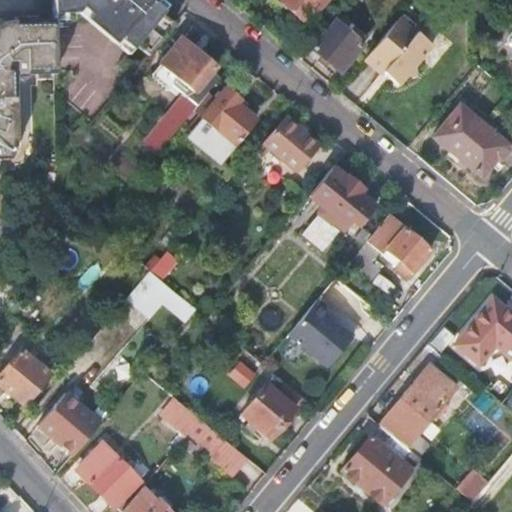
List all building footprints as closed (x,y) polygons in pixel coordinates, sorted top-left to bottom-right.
[(53,0),(53,13),(77,13),(81,8),(88,14),(84,18),(107,37),(111,32),(119,39),(131,49),(134,46),(147,56),(172,26),(160,16),(164,12),(150,0),(149,0),(53,0)] [(325,0),(276,0),(305,25),(325,0)] [(433,45),(418,33),(420,31),(402,16),(367,58),(385,73),(388,69),(394,74),(390,78),(400,85),(407,77),(418,76),(416,65),(433,45)] [(310,49),(340,74),(363,46),(333,21),(310,49)] [(0,160),(7,160),(10,152),(6,145),(14,146),(14,76),(16,78),(20,79),(22,78),(24,75),(25,73),(25,70),(42,70),(54,70),(53,23),(41,23),(11,23),(0,31),(0,160)] [(159,63),(176,78),(172,84),(184,95),(197,106),(221,77),(214,72),(218,67),(181,36),(159,63)] [(116,67),(129,78),(137,68),(124,58),(116,67)] [(254,119),(235,103),(239,99),(224,87),(191,128),(193,129),(179,147),(210,173),(225,155),(254,119)] [(197,106),(184,95),(171,112),(183,122),(197,106)] [(509,146),(460,105),(434,137),(481,177),(494,161),(495,162),(497,160),(502,161),(510,152),(509,146)] [(183,122),(171,112),(143,145),(156,155),(183,122)] [(318,146),(286,119),(265,144),(297,171),(318,146)] [(376,201),(334,167),(310,196),(346,225),(351,219),(357,224),(376,201)] [(385,253),(388,249),(404,263),(398,270),(409,279),(433,250),(406,228),(389,215),(372,235),(360,250),(359,252),(348,265),(370,283),(381,271),(370,262),(380,249),(385,253)] [(363,228),(351,243),(360,250),(372,235),(363,228)] [(166,251),(150,271),(161,280),(177,261),(166,251)] [(150,271),(126,300),(137,309),(154,288),(165,297),(168,293),(188,310),(184,316),(188,319),(196,309),(161,280),(150,271)] [(0,280),(0,308),(1,309),(13,286),(0,280)] [(511,314),(493,298),(454,345),(478,365),(494,346),(511,360),(511,314)] [(318,301),(290,335),(329,368),(355,337),(328,314),(330,311),(318,301)] [(1,309),(0,312),(0,339),(1,340),(12,318),(14,315),(1,309)] [(92,320),(70,346),(75,350),(60,368),(65,372),(102,328),(92,320)] [(19,349),(0,372),(0,387),(23,407),(24,405),(33,412),(59,380),(19,349)] [(241,360),(230,374),(246,386),(256,372),(241,360)] [(428,367),(380,425),(407,448),(455,389),(428,367)] [(295,407),(266,384),(240,415),(269,438),(295,407)] [(66,391),(38,426),(74,456),(103,421),(96,416),(66,391)] [(176,399),(167,409),(179,419),(188,409),(176,399)] [(108,401),(96,416),(103,421),(115,407),(108,401)] [(215,454),(211,459),(233,477),(248,459),(200,419),(189,432),(215,454)] [(380,425),(341,471),(381,503),(419,457),(407,448),(380,425)] [(116,455),(100,443),(76,473),(117,506),(141,476),(140,475),(150,463),(138,454),(129,466),(116,455)] [(470,474),(457,489),(473,502),(488,484),(476,473),(473,477),(470,474)] [(121,511),(173,511),(160,497),(156,500),(143,486),(121,511)]
